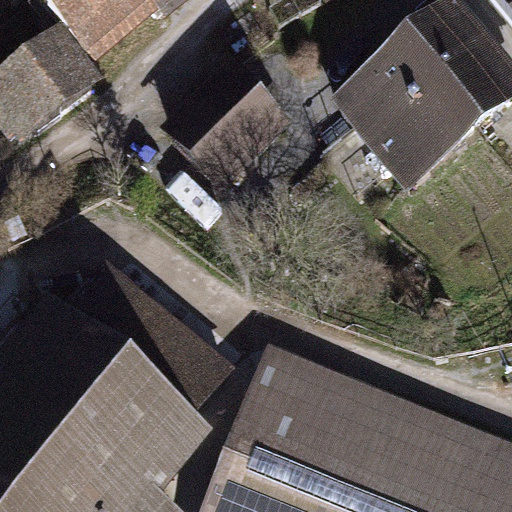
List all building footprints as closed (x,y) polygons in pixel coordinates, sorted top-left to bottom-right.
[(37,0),(60,30),(73,47),(97,67),(187,0),(37,0)] [(511,0),(489,0),(511,28),(511,0)] [(511,70),(451,3),(329,107),(404,200),(511,106),(511,70)] [(60,30),(0,75),(0,132),(17,155),(105,89),(73,47),(60,30)] [(292,129),(231,67),(159,134),(222,200),(292,129)] [(43,303),(0,354),(0,511),(176,511),(164,500),(211,436),(198,424),(233,375),(105,262),(58,314),(43,303)] [(511,511),(511,446),(267,351),(201,511),(511,511)]
